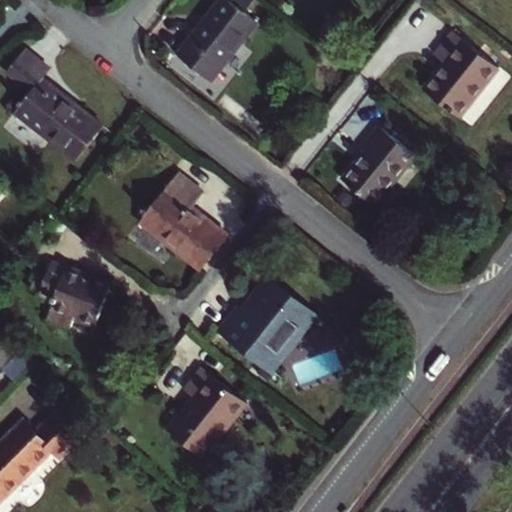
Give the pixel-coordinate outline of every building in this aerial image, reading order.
[(229,0),(222,0),(179,54),(213,82),(260,24),(229,0)] [(442,63),(423,88),(460,117),(497,68),(451,33),(433,56),(442,63)] [(31,90),(16,110),(78,159),(104,125),(44,78),(51,69),(24,49),(8,72),(31,90)] [(363,147),(339,176),(375,204),(413,153),(375,123),(359,144),(363,147)] [(179,173),(142,220),(202,268),(228,235),(193,207),(204,193),(179,173)] [(113,284),(53,261),(50,270),(44,288),(40,296),(54,301),(52,309),(49,317),(72,326),(75,318),(97,326),(113,284)] [(50,270),(42,267),(35,284),(44,288),(50,270)] [(305,348),(326,323),(276,283),(249,317),(242,312),(227,331),(219,324),(216,328),(280,379),(282,377),(276,371),(298,343),(305,348)] [(21,345),(0,325),(0,366),(4,370),(25,349),(21,345)] [(184,389),(193,397),(168,428),(202,457),(246,403),(203,366),(184,389)] [(34,439),(23,428),(0,450),(0,503),(50,455),(56,462),(80,438),(58,416),(34,439)] [(232,511),(221,503),(213,511),(232,511)]
